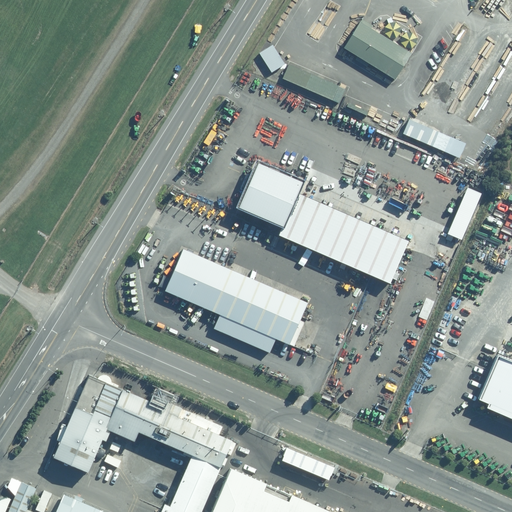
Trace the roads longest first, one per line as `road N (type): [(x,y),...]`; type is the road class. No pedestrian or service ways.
road 1 (unclassified): [(66,320),(507,511)]
road 2 (tertiary): [(66,320),(259,0)]
road 3 (unknown): [(173,221),(329,289),(337,312),(311,377)]
road 4 (unknown): [(173,221),(154,262),(162,308),(311,377)]
road 5 (unknown): [(253,107),(429,186),(435,199),(427,229)]
road 6 (unknown): [(427,229),(339,438)]
road 7 (unknown): [(239,136),(427,229)]
road 8 (unknown): [(319,62),(393,98),(448,10)]
road 9 (unknown): [(369,511),(260,461),(251,433),(270,409)]
road 10 (unknown): [(428,411),(511,257)]
road 11 (unknown): [(0,456),(123,511)]
road 12 (tertiary): [(0,421),(66,320)]
